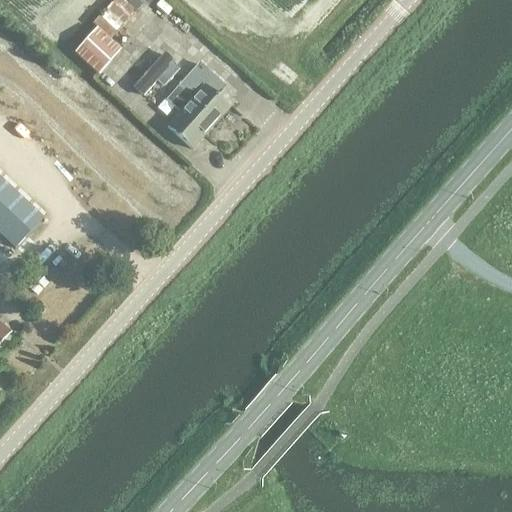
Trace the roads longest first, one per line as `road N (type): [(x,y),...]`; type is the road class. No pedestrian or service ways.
road 1 (tertiary): [(0,460),(412,0)]
road 2 (secondary): [(171,511),(511,133)]
road 3 (unknown): [(126,81),(160,39),(176,38),(289,137)]
road 4 (unknown): [(90,216),(0,136)]
